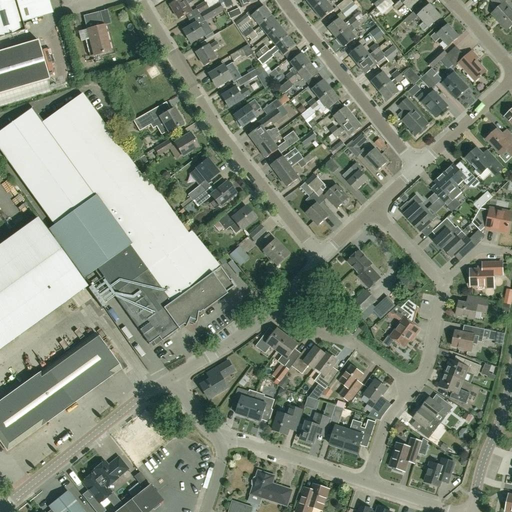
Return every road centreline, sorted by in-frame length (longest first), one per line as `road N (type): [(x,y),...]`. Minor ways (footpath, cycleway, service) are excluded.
road 1 (residential): [(321,258),(218,132),(139,0)]
road 2 (unclassified): [(0,508),(174,377)]
road 3 (residential): [(417,167),(285,0)]
road 4 (residential): [(412,388),(426,365),(438,282),(374,210)]
road 5 (residential): [(174,377),(262,318),(321,258)]
road 6 (unclassified): [(365,483),(247,445),(221,446)]
road 7 (tertiary): [(472,511),(511,375)]
road 8 (residential): [(417,167),(511,80)]
road 9 (residential): [(412,388),(357,346),(308,331)]
